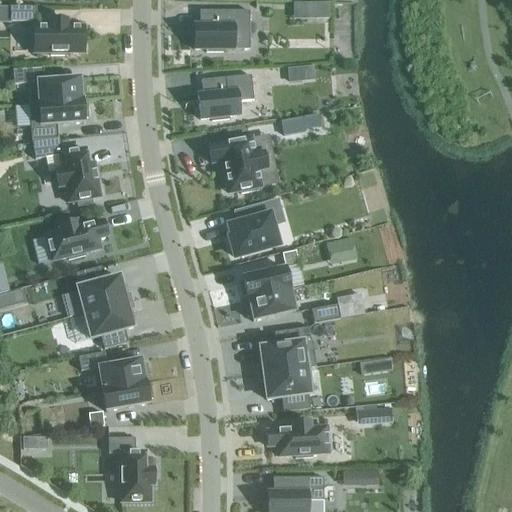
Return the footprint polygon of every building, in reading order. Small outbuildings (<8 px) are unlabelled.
[(316,5),(316,20),(328,20),(328,5),(316,5)] [(9,9),(9,23),(36,23),(36,9),(9,9)] [(199,36),(194,36),(194,52),(205,52),(205,54),(222,54),(222,51),(249,51),(249,13),(199,13),(199,27),(199,36)] [(66,22),(50,22),(50,29),(33,29),(33,55),(49,55),(49,57),(67,58),(67,55),(83,55),(83,29),(67,29),(66,22)] [(300,69),(287,70),(289,84),(301,83),(300,69)] [(42,70),(12,72),(13,86),(27,85),(28,106),(38,105),(81,102),(80,98),(85,98),(84,85),(79,86),(79,80),(43,83),(42,70)] [(202,96),(197,97),(197,100),(198,107),(199,121),(211,120),(211,123),(228,121),(228,119),(239,117),(237,104),(253,102),(250,77),(200,83),(202,96)] [(38,105),(28,106),(31,143),(57,141),(56,127),(61,127),(67,126),(83,125),(83,120),(87,119),(86,107),(82,107),(81,102),(38,105)] [(250,140),(207,149),(210,165),(221,163),(228,195),(239,193),(239,196),(258,192),(257,189),(259,189),(256,173),(265,171),(262,155),(253,157),(250,140)] [(58,142),(32,145),(34,161),(59,157),(62,172),(55,173),(58,190),(65,188),(67,205),(76,203),(77,209),(91,206),(90,201),(99,199),(96,180),(90,181),(84,151),(60,155),(58,142)] [(229,240),(234,259),(277,248),(265,205),(234,214),(237,226),(228,229),(231,240),(229,240)] [(69,261),(85,257),(84,255),(100,251),(98,240),(107,238),(104,223),(78,229),(76,223),(60,227),(61,233),(46,238),(52,263),(68,259),(69,261)] [(295,253),(282,256),(284,269),(298,266),(295,253)] [(2,266),(0,266),(0,295),(9,293),(2,266)] [(84,316),(127,304),(124,295),(123,296),(118,279),(104,283),(100,269),(75,276),(78,290),(77,290),(78,294),(62,298),(68,319),(83,315),(84,316)] [(247,302),(289,292),(284,270),(242,280),(243,285),(239,286),(242,298),(246,297),(247,302)] [(294,314),(289,292),(247,302),(247,303),(248,303),(248,306),(244,307),(247,319),(251,318),(252,323),(294,314)] [(129,312),(127,304),(84,316),(91,341),(100,338),(103,351),(128,345),(124,332),(132,330),(127,313),(129,313),(129,312)] [(337,307),(311,312),(313,326),(339,321),(337,307)] [(275,348),(259,350),(262,367),(260,367),(260,368),(261,376),(305,370),(305,371),(315,369),(312,343),(310,343),(308,330),(273,335),(275,348)] [(102,392),(144,384),(144,383),(143,380),(147,379),(145,367),(141,367),(140,362),(106,368),(104,355),(78,359),(80,373),(97,370),(101,392),(102,392)] [(305,370),(261,376),(263,385),(264,385),(266,402),(281,400),(283,415),(309,411),(307,397),(309,396),(305,370)] [(145,388),(144,384),(101,392),(105,412),(105,414),(114,412),(148,406),(148,401),(152,400),(149,388),(145,388)] [(90,430),(104,428),(101,413),(87,415),(90,430)] [(292,432),(266,433),(267,449),(277,448),(278,459),(294,458),(294,460),(311,459),(311,457),(327,456),(326,429),(309,430),(309,424),(292,425),(292,432)] [(134,440),(107,441),(108,456),(117,456),(117,504),(149,504),(149,488),(153,488),(153,470),(145,471),(144,454),(134,454),(134,440)] [(342,473),(342,477),(342,483),(342,487),(353,487),(353,473),(342,473)] [(269,494),(268,494),(268,497),(268,504),(267,511),(322,511),(322,480),(272,480),(273,494),(269,494)]
